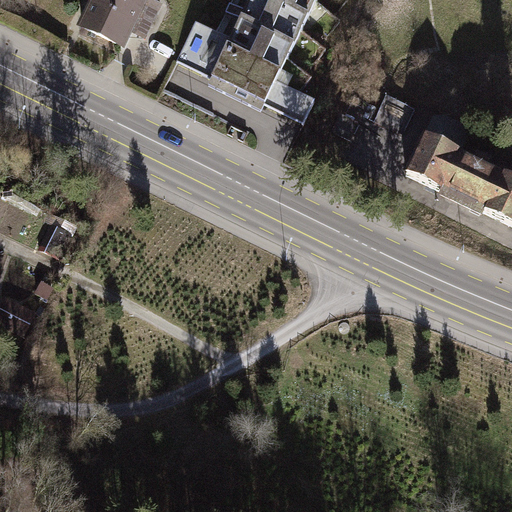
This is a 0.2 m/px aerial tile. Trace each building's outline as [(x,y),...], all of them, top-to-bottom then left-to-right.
[(161,5),(151,0),(90,0),(78,27),(123,47),(129,35),(144,42),(161,5)] [(316,0),(234,0),(218,32),(230,38),(209,80),(206,86),(261,114),(264,108),(276,84),(316,0)] [(230,38),(218,32),(195,22),(175,63),(209,80),(230,38)] [(313,102),(276,84),(264,108),(302,126),(313,102)] [(356,97),(345,119),(358,125),(366,129),(377,108),(356,97)] [(414,112),(388,99),(376,122),(402,135),(414,112)] [(345,119),(340,116),(333,133),(350,141),(358,125),(345,119)] [(449,116),(434,118),(425,135),(421,133),(401,173),(511,228),(511,176),(462,152),(469,138),(464,123),(449,116)] [(53,275),(39,266),(25,290),(39,298),(53,275)] [(97,297),(83,289),(69,313),(83,321),(97,297)] [(6,321),(0,332),(0,336),(23,348),(30,333),(6,321)] [(79,335),(65,327),(51,351),(65,359),(79,335)]
